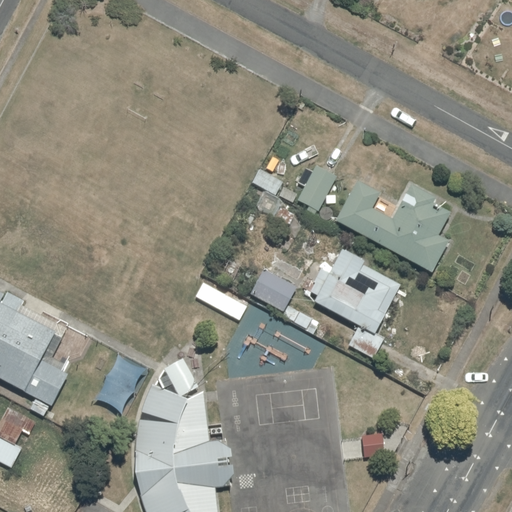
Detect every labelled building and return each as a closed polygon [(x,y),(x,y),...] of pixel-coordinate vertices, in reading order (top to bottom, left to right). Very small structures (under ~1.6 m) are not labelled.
[(335,176),(314,166),(297,202),(319,212),(335,176)] [(286,182),(259,167),(250,182),(277,198),(286,182)] [(434,195),(411,183),(391,219),(371,208),(379,193),(356,181),(335,221),(429,271),(446,240),(436,235),(447,214),(430,204),(434,195)] [(340,252),(328,274),(323,271),(311,292),(317,295),(313,302),(374,336),(401,286),(340,252)] [(297,287),(264,270),(251,295),(283,312),(297,287)] [(250,302),(204,279),(194,299),(240,323),(250,302)] [(12,311),(0,304),(0,379),(37,398),(31,409),(46,417),(68,375),(61,371),(69,356),(58,350),(65,337),(12,311)] [(148,369),(120,355),(96,399),(124,414),(148,369)] [(217,511),(204,404),(179,394),(163,397),(147,420),(137,443),(133,456),(132,475),(135,498),(139,511),(217,511)] [(21,450),(13,447),(22,430),(29,433),(36,419),(7,405),(0,420),(0,462),(12,468),(21,450)]
